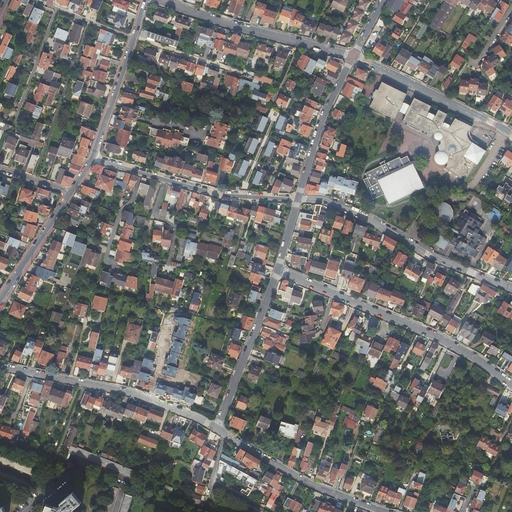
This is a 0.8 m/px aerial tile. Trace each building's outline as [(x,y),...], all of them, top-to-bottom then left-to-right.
[(11,8),(14,10),(15,7),(18,9),(22,2),(23,0),(22,0),(18,0),(18,1),(15,0),(12,0),(9,8),(11,8)] [(71,0),(68,7),(77,11),(79,7),(82,1),(79,0),(71,0)] [(118,0),(114,0),(112,6),(114,6),(125,11),(126,11),(127,12),(129,5),(129,3),(122,0),(121,1),(118,0)] [(204,0),(203,3),(207,4),(207,5),(218,8),(220,0),(204,0)] [(232,0),(229,12),(241,16),(245,6),(243,5),(244,0),(232,0)] [(345,0),(333,0),(330,6),(343,13),(349,1),(345,0)] [(338,35),(337,37),(336,40),(340,41),(347,43),(348,43),(349,42),(353,37),(351,36),(352,33),(354,34),(359,25),(357,24),(358,22),(360,23),(365,14),(363,13),(364,10),(366,11),(371,3),(369,2),(369,0),(371,0),(372,0),(360,0),(359,2),(361,3),(358,7),(357,6),(354,13),(355,14),(353,18),(352,18),(348,25),(349,25),(347,30),(346,29),(342,36),(338,35)] [(389,0),(385,6),(396,12),(397,11),(404,0),(403,0),(389,0)] [(406,2),(404,0),(397,11),(399,12),(406,2)] [(459,0),(445,0),(445,1),(430,26),(439,32),(440,30),(459,1),(459,0)] [(480,1),(479,0),(472,0),(469,7),(474,10),(476,7),(480,1)] [(476,7),(482,11),(484,9),(489,1),(488,0),(480,0),(480,1),(476,7)] [(489,0),(489,1),(484,9),(486,10),(485,11),(487,12),(487,11),(492,14),(496,8),(498,5),(497,4),(497,3),(495,2),(494,2),(490,0),(489,0)] [(90,7),(85,18),(89,19),(91,14),(89,13),(94,1),(93,1),(90,7)] [(89,13),(91,14),(95,16),(97,12),(98,11),(97,10),(99,4),(97,3),(94,1),(89,13)] [(501,1),(498,5),(496,8),(504,13),(508,5),(501,1)] [(406,14),(411,5),(407,2),(401,11),(406,14)] [(254,13),(263,17),(264,13),(257,10),(260,4),(258,3),(254,13)] [(27,5),(23,14),(28,16),(33,6),(28,4),(27,5)] [(257,10),(264,13),(265,10),(267,6),(260,4),(257,10)] [(125,11),(114,6),(111,15),(110,14),(109,16),(109,17),(109,18),(108,21),(123,27),(127,17),(125,16),(124,16),(125,11)] [(279,20),(288,23),(292,13),(293,10),(293,9),(284,6),(282,10),(279,20)] [(32,23),(38,25),(38,26),(44,11),(34,7),(28,21),(32,23)] [(273,24),(277,14),(265,10),(264,13),(263,17),(261,20),(273,24)] [(304,20),(305,17),(297,14),(298,12),(293,10),(292,13),(288,23),(295,26),(295,27),(300,30),(304,20)] [(397,11),(396,12),(392,19),(400,24),(405,16),(399,12),(397,11)] [(156,12),(153,20),(167,24),(170,16),(156,12)] [(179,28),(183,29),(183,28),(189,30),(191,23),(177,19),(174,26),(179,28)] [(316,25),(304,20),(300,30),(299,32),(304,34),(306,30),(313,33),(313,32),(316,25)] [(511,20),(511,22),(511,25),(510,24),(505,32),(500,39),(510,45),(511,42),(511,20)] [(28,21),(24,30),(29,32),(25,41),(30,43),(31,41),(33,41),(34,38),(33,37),(38,25),(32,23),(28,21)] [(329,37),(336,40),(337,37),(338,35),(341,30),(334,27),(334,28),(327,25),(327,26),(320,23),(315,33),(322,36),(322,35),(329,38),(329,37)] [(73,31),(70,30),(69,32),(71,32),(80,35),(83,27),(75,24),(74,27),(73,31)] [(197,32),(201,34),(210,37),(212,37),(214,31),(202,27),(201,28),(199,27),(197,32)] [(397,39),(402,32),(397,28),(392,36),(397,39)] [(57,33),(55,38),(57,39),(66,42),(66,41),(69,32),(60,29),(59,33),(57,33)] [(115,35),(101,29),(100,33),(103,35),(100,43),(111,46),(115,35)] [(149,32),(144,30),(144,32),(142,31),(140,36),(146,39),(147,40),(148,37),(148,35),(149,32)] [(215,38),(226,42),(230,31),(227,30),(225,35),(226,35),(225,36),(217,33),(215,38)] [(6,37),(2,44),(7,47),(12,37),(13,35),(6,32),(4,37),(6,37)] [(80,35),(71,32),(69,37),(68,40),(70,40),(70,41),(78,44),(80,36),(80,35)] [(148,37),(177,47),(179,42),(149,32),(148,35),(148,37)] [(198,40),(198,41),(208,44),(210,37),(201,34),(198,40)] [(215,38),(214,38),(213,41),(212,46),(211,48),(207,60),(212,61),(216,49),(221,50),(223,45),(225,46),(226,42),(215,38)] [(66,42),(57,39),(53,50),(62,53),(65,44),(66,42)] [(100,43),(97,42),(95,48),(95,49),(97,49),(101,50),(102,48),(105,49),(103,54),(108,56),(111,46),(100,43)] [(223,51),(235,55),(235,54),(238,47),(238,46),(226,42),(225,46),(223,51)] [(238,47),(235,54),(247,58),(248,56),(249,54),(250,50),(252,45),(247,43),(246,45),(239,42),(238,46),(238,47)] [(262,57),(266,47),(263,46),(263,45),(258,43),(254,55),(262,57)] [(386,48),(377,43),(372,51),(381,56),(386,48)] [(65,44),(62,53),(60,58),(65,59),(66,57),(69,46),(68,46),(65,44)] [(84,54),(88,56),(92,57),(93,54),(95,49),(95,48),(87,45),(84,54)] [(388,45),(381,56),(383,58),(386,60),(389,56),(389,55),(390,54),(388,53),(392,48),(388,45)] [(502,49),(499,45),(495,47),(491,49),(494,53),(490,56),(491,57),(483,61),(486,65),(482,67),(488,77),(495,72),(493,68),(500,63),(498,60),(502,57),(506,55),(505,54),(502,49)] [(273,49),(266,47),(262,57),(265,58),(267,54),(271,56),(273,49)] [(16,48),(15,50),(15,51),(18,53),(23,55),(26,56),(32,59),(33,59),(35,56),(16,48)] [(144,58),(143,62),(148,64),(154,66),(155,64),(155,62),(154,61),(157,52),(147,49),(145,54),(144,58)] [(274,64),(274,65),(279,67),(280,66),(280,65),(284,66),(286,59),(287,60),(289,54),(283,52),(283,53),(282,52),(283,50),(279,49),(274,64)] [(411,55),(401,49),(394,60),(404,66),(405,65),(411,56),(411,55)] [(23,55),(18,53),(14,62),(19,64),(23,55)] [(43,53),(38,66),(43,68),(48,54),(43,53)] [(461,56),(457,53),(450,64),(458,69),(464,60),(461,57),(461,56)] [(91,60),(91,61),(89,66),(92,67),(94,68),(97,59),(97,58),(98,55),(96,54),(93,54),(92,57),(92,59),(91,60)] [(159,62),(169,66),(172,57),(162,54),(159,62)] [(296,67),(305,71),(311,59),(302,55),(296,67)] [(332,57),(329,56),(326,62),(329,64),(327,68),(335,72),(339,64),(343,66),(344,63),(343,60),(335,58),(334,61),(331,59),(332,57)] [(420,62),(411,56),(405,65),(415,71),(416,69),(420,62)] [(83,57),(82,57),(80,61),(84,63),(82,68),(86,69),(87,67),(89,61),(91,61),(91,60),(90,59),(87,58),(83,57)] [(107,71),(111,59),(104,57),(99,69),(107,71)] [(171,66),(178,68),(178,67),(180,60),(172,57),(169,66),(171,66)] [(424,57),(421,61),(420,62),(416,69),(426,75),(431,68),(433,64),(430,62),(431,61),(424,57)] [(311,59),(305,71),(311,74),(315,66),(317,62),(311,59)] [(326,62),(319,59),(317,62),(315,66),(323,70),(324,68),(326,62)] [(178,67),(185,70),(188,62),(180,60),(178,67)] [(188,62),(185,70),(193,73),(195,65),(188,62)] [(439,68),(433,64),(431,68),(426,75),(426,76),(432,80),(434,76),(439,68)] [(204,73),(205,68),(198,66),(195,75),(197,76),(197,78),(202,80),(204,73)] [(441,80),(447,69),(441,66),(439,68),(434,76),(438,79),(441,80)] [(9,80),(10,81),(16,68),(12,67),(7,79),(9,80)] [(210,70),(208,74),(218,78),(220,73),(213,70),(213,69),(210,68),(210,70)] [(87,71),(82,69),(79,79),(83,80),(84,75),(89,76),(88,78),(90,79),(91,77),(93,73),(91,72),(87,71)] [(358,69),(354,76),(363,80),(366,73),(358,69)] [(52,82),(54,76),(55,73),(51,71),(47,70),(42,84),(50,87),(52,82)] [(94,70),(93,73),(91,77),(93,77),(93,76),(96,77),(95,80),(104,82),(107,73),(98,70),(98,71),(94,70)] [(334,84),(338,75),(331,71),(327,78),(331,80),(330,82),(334,84)] [(276,86),(278,82),(269,79),(257,74),(256,74),(252,83),(241,79),(241,80),(239,85),(244,87),(255,91),(258,92),(260,86),(257,85),(259,80),(272,85),(273,84),(276,86)] [(149,80),(148,84),(156,87),(158,87),(161,78),(150,75),(149,80)] [(227,76),(224,84),(231,86),(228,96),(235,98),(235,97),(237,92),(238,88),(239,85),(241,80),(239,79),(234,78),(235,76),(231,75),(231,77),(227,76)] [(213,86),(201,83),(199,87),(204,88),(216,92),(220,79),(216,77),(213,86)] [(327,82),(319,78),(318,77),(315,82),(311,91),(320,95),(327,82)] [(451,82),(452,79),(449,77),(443,87),(446,89),(451,82)] [(352,85),(362,90),(364,86),(361,84),(352,80),(348,78),(346,83),(348,83),(352,85)] [(463,81),(460,85),(459,92),(468,93),(469,90),(478,91),(477,94),(486,96),(488,84),(486,84),(483,84),(483,82),(479,82),(479,80),(470,79),(470,81),(465,80),(465,81),(463,81)] [(15,80),(13,84),(9,82),(4,93),(14,97),(20,82),(15,80)] [(80,81),(78,80),(75,87),(74,90),(72,95),(79,97),(81,91),(84,82),(80,81)] [(297,83),(289,80),(286,87),(293,90),(297,83)] [(61,85),(52,82),(50,87),(49,90),(58,93),(61,85)] [(204,88),(199,87),(191,84),(188,83),(183,82),(180,89),(185,91),(190,92),(191,90),(193,91),(193,89),(197,90),(202,92),(204,88)] [(407,105),(405,104),(403,103),(402,103),(406,95),(381,82),(377,91),(376,90),(375,92),(374,92),(373,93),(373,94),(373,96),(372,98),(373,99),(369,107),(394,120),(398,111),(406,115),(401,123),(431,137),(432,133),(434,134),(434,135),(434,136),(434,138),(435,139),(436,140),(437,140),(439,141),(440,141),(441,142),(441,143),(441,144),(440,145),(439,146),(438,146),(440,151),(438,152),(436,153),(435,155),(435,156),(434,158),(434,159),(435,161),(435,162),(437,164),(439,165),(441,165),(443,165),(444,164),(445,164),(447,165),(445,169),(461,179),(462,177),(464,178),(465,176),(467,177),(475,164),(477,165),(486,151),(476,146),(478,143),(472,140),(470,138),(470,136),(470,135),(470,132),(472,127),(459,121),(455,119),(451,127),(450,126),(444,123),(443,123),(447,114),(438,110),(435,116),(434,116),(434,115),(429,113),(428,113),(431,107),(414,98),(410,106),(409,106),(409,105),(407,105)] [(50,87),(42,84),(40,83),(36,95),(35,94),(34,97),(35,97),(35,99),(39,101),(41,102),(45,91),(48,92),(49,90),(50,87)] [(351,87),(352,85),(348,83),(342,94),(350,99),(354,90),(351,88),(352,87),(351,87)] [(148,84),(146,91),(155,94),(158,95),(164,96),(163,103),(166,104),(166,102),(168,97),(165,96),(165,94),(160,92),(159,91),(156,90),(156,87),(148,84)] [(93,90),(93,91),(91,94),(91,95),(100,98),(101,95),(103,96),(106,87),(98,85),(97,89),(95,88),(95,90),(96,90),(96,92),(93,90)] [(146,91),(142,90),(141,93),(140,96),(153,100),(155,94),(146,91)] [(55,94),(50,92),(46,103),(51,105),(55,94)] [(132,105),(135,95),(125,92),(123,97),(122,102),(132,105)] [(269,103),(271,96),(258,92),(257,95),(254,94),(253,97),(256,98),(265,102),(265,101),(269,103)] [(291,99),(281,94),(277,103),(285,106),(287,108),(291,99)] [(340,95),(333,108),(336,109),(339,111),(345,98),(340,95)] [(487,106),(495,111),(501,101),(494,96),(487,106)] [(318,103),(309,99),(306,106),(314,110),(316,107),(318,108),(319,106),(317,105),(318,103)] [(511,111),(511,102),(506,99),(499,110),(509,116),(511,111)] [(32,104),(27,102),(25,109),(33,112),(32,116),(39,119),(40,116),(40,114),(43,108),(37,106),(32,104)] [(92,105),(81,102),(77,114),(88,117),(92,105)] [(134,109),(121,106),(121,107),(121,108),(118,116),(124,118),(131,120),(133,121),(135,115),(136,115),(138,116),(139,111),(137,110),(135,109),(134,109)] [(254,110),(257,111),(259,112),(260,112),(265,114),(266,114),(268,110),(267,109),(261,108),(258,107),(256,106),(254,110)] [(346,118),(348,115),(339,111),(336,109),(332,117),(339,121),(342,115),(346,118)] [(302,114),(300,120),(309,123),(311,117),(304,114),(301,112),(300,113),(302,114)] [(257,130),(262,132),(262,131),(264,127),(268,119),(258,115),(253,128),(254,128),(257,130)] [(113,127),(120,129),(123,130),(125,122),(130,124),(131,120),(124,118),(118,116),(117,120),(116,119),(114,123),(113,127)] [(283,135),(285,132),(287,127),(288,124),(290,120),(280,116),(278,121),(277,126),(274,131),(283,135)] [(312,125),(309,123),(300,120),(298,119),(297,120),(299,121),(298,123),(302,125),(300,134),(301,134),(308,136),(312,125)] [(44,124),(38,122),(31,140),(37,142),(38,142),(40,137),(39,137),(44,124)] [(228,126),(215,122),(214,125),(214,127),(211,126),(209,133),(212,134),(211,136),(211,138),(206,137),(205,140),(207,141),(207,143),(206,145),(219,149),(221,141),(223,142),(228,126)] [(95,131),(82,126),(80,130),(86,133),(84,138),(90,140),(91,141),(95,131)] [(158,130),(151,128),(150,132),(149,135),(156,137),(154,143),(170,147),(171,145),(179,147),(180,144),(187,146),(189,139),(182,137),(182,134),(180,134),(178,133),(179,131),(175,130),(173,134),(171,134),(169,133),(170,131),(163,129),(162,131),(160,131),(158,130)] [(336,142),(340,144),(341,142),(332,139),(333,136),(336,137),(336,135),(334,135),(336,131),(329,128),(327,132),(326,132),(325,132),(325,133),(323,137),(336,142)] [(124,148),(126,148),(128,140),(129,135),(130,132),(123,130),(120,129),(118,137),(115,145),(124,148)] [(15,151),(19,140),(9,136),(4,146),(8,148),(11,149),(15,151)] [(37,142),(31,140),(26,138),(21,136),(20,138),(19,140),(29,143),(28,144),(35,147),(36,145),(37,142)] [(80,145),(81,145),(87,148),(90,140),(84,138),(83,137),(80,145)] [(243,150),(253,154),(258,141),(249,137),(243,150)] [(335,143),(336,142),(323,137),(321,141),(320,146),(328,150),(330,146),(331,146),(331,145),(331,144),(330,144),(331,141),(335,143)] [(75,143),(62,139),(59,149),(58,153),(70,157),(75,143)] [(279,146),(276,152),(287,156),(289,150),(289,149),(292,143),(289,142),(287,143),(285,141),(282,139),(279,146)] [(276,152),(279,146),(270,142),(267,149),(265,154),(269,156),(266,163),(271,165),(276,152)] [(112,152),(114,145),(108,143),(105,150),(112,152)] [(287,156),(286,157),(297,160),(299,153),(300,154),(301,154),(301,152),(302,151),(304,145),(296,143),(294,151),(289,150),(287,156)] [(331,155),(343,158),(346,146),(342,144),(339,152),(338,152),(338,153),(337,152),(336,154),(331,153),(331,155)] [(77,155),(84,157),(85,158),(88,148),(87,148),(81,145),(77,155)] [(122,156),(124,148),(115,145),(114,145),(112,152),(119,154),(118,155),(122,156)] [(58,153),(59,149),(50,146),(47,158),(50,159),(48,164),(53,166),(58,153)] [(30,151),(19,147),(14,161),(24,165),(24,166),(25,166),(30,151)] [(143,155),(144,153),(134,150),(132,158),(135,159),(135,160),(145,163),(147,156),(143,155)] [(511,164),(511,154),(507,151),(501,161),(510,168),(511,164)] [(319,161),(324,162),(327,155),(318,153),(316,159),(316,160),(319,161)] [(28,167),(31,168),(33,169),(37,158),(38,159),(39,156),(37,155),(36,156),(32,154),(28,167)] [(77,155),(75,154),(72,163),(81,166),(84,157),(77,155)] [(197,160),(206,162),(208,156),(199,154),(197,160)] [(225,158),(221,170),(226,171),(227,170),(231,171),(235,157),(234,156),(229,154),(229,155),(227,159),(225,158)] [(170,157),(166,156),(164,160),(157,158),(155,166),(166,169),(170,157)] [(367,178),(363,179),(373,200),(384,195),(388,205),(427,188),(414,160),(410,162),(407,156),(400,159),(400,157),(365,173),(367,178)] [(170,157),(166,169),(167,170),(180,173),(181,174),(185,162),(181,161),(181,160),(179,159),(178,158),(177,158),(176,158),(174,158),(173,158),(170,157)] [(286,157),(283,164),(293,166),(292,172),(293,172),(293,175),(297,176),(300,167),(298,167),(299,161),(298,161),(297,160),(286,157)] [(249,163),(240,159),(233,175),(241,179),(242,175),(244,176),(244,175),(246,171),(249,163)] [(324,167),(326,167),(327,163),(324,162),(319,161),(316,170),(320,172),(321,169),(323,170),(324,167)] [(209,162),(206,172),(207,172),(205,180),(215,183),(217,174),(213,173),(211,172),(213,169),(215,163),(209,162)] [(75,177),(81,167),(72,164),(69,172),(71,172),(70,175),(75,177)] [(93,167),(91,171),(96,173),(101,175),(104,167),(98,165),(93,167)] [(193,169),(193,167),(185,165),(183,174),(191,176),(192,171),(193,169)] [(61,169),(56,183),(61,185),(64,175),(66,170),(61,169)] [(264,183),(268,172),(261,169),(260,173),(258,172),(257,173),(255,178),(253,183),(258,185),(259,183),(259,181),(263,183),(264,183)] [(104,176),(115,180),(117,174),(106,170),(104,176)] [(318,183),(321,175),(315,173),(313,172),(310,180),(312,181),(318,183)] [(70,185),(73,179),(65,176),(66,175),(64,175),(61,185),(66,186),(70,185)] [(112,187),(115,180),(104,176),(101,175),(97,186),(102,188),(106,189),(106,191),(111,192),(112,187)] [(132,175),(129,185),(133,187),(135,183),(136,183),(137,181),(136,180),(137,176),(132,175)] [(289,177),(285,175),(282,183),(280,188),(289,192),(293,182),(287,180),(289,177)] [(327,187),(334,189),(337,178),(330,176),(329,181),(327,187)] [(138,193),(146,195),(150,186),(145,184),(147,179),(142,178),(138,193)] [(349,179),(348,178),(347,178),(346,178),(345,178),(344,179),(343,180),(337,178),(334,189),(340,191),(339,193),(341,193),(341,194),(341,195),(342,195),(342,196),(343,196),(344,195),(345,194),(347,195),(347,193),(353,195),(357,184),(351,182),(350,181),(350,180),(349,179)] [(320,186),(317,195),(324,196),(327,188),(327,187),(329,181),(322,179),(320,186)] [(125,191),(127,184),(124,183),(115,180),(112,187),(125,191)] [(280,188),(282,183),(276,180),(271,193),(278,193),(280,188)] [(0,181),(0,193),(6,197),(10,186),(0,181)] [(317,195),(320,186),(317,185),(317,187),(310,185),(311,184),(308,183),(305,191),(308,194),(317,195)] [(95,190),(87,187),(84,186),(83,189),(82,193),(93,197),(93,195),(98,197),(100,191),(95,190)] [(155,188),(150,186),(146,195),(143,205),(148,206),(152,197),(153,197),(154,193),(153,193),(155,188)] [(175,197),(179,198),(182,189),(172,187),(170,195),(171,195),(175,197)] [(49,191),(39,188),(38,191),(37,190),(35,196),(48,201),(50,197),(47,196),(49,191)] [(32,192),(23,189),(19,200),(31,204),(33,196),(31,195),(32,192)] [(175,210),(174,213),(178,214),(179,214),(187,191),(182,189),(179,198),(176,206),(175,210)] [(491,198),(481,192),(479,195),(487,200),(488,201),(489,201),(491,198)] [(197,194),(193,193),(192,197),(189,203),(189,205),(193,206),(193,205),(198,207),(199,204),(203,205),(203,203),(206,196),(201,195),(199,202),(195,201),(197,194)] [(209,197),(206,196),(203,203),(203,205),(198,219),(188,216),(188,220),(197,222),(197,223),(205,225),(207,219),(206,218),(208,211),(207,210),(205,210),(205,208),(206,206),(209,197)] [(81,208),(72,204),(71,206),(70,208),(70,209),(79,213),(79,212),(84,215),(85,213),(87,209),(88,209),(91,204),(83,200),(81,206),(81,208)] [(167,211),(174,213),(175,210),(173,209),(174,205),(165,203),(163,210),(167,211)] [(230,206),(221,203),(219,210),(219,211),(223,212),(222,215),(227,216),(230,206)] [(434,221),(439,224),(445,224),(450,221),(453,217),(453,211),(450,206),(445,203),(439,203),(434,206),(431,211),(431,216),(434,221)] [(50,212),(51,207),(41,204),(39,212),(48,215),(49,211),(50,212)] [(320,211),(321,205),(316,205),(313,215),(300,213),(298,218),(311,221),(317,222),(320,211)] [(227,216),(224,226),(231,227),(232,228),(236,218),(238,209),(230,206),(227,216)] [(460,249),(463,251),(466,252),(464,256),(467,257),(470,259),(472,256),(475,258),(479,251),(476,250),(480,244),(483,246),(487,239),(484,237),(485,234),(482,232),(480,235),(480,234),(477,233),(481,227),(478,225),(480,222),(483,224),(485,221),(478,217),(475,215),(477,212),(473,210),(472,213),(469,211),(471,208),(467,206),(463,212),(460,210),(458,214),(461,216),(460,219),(456,217),(454,220),(458,222),(454,228),(457,230),(459,227),(460,228),(462,229),(460,232),(464,234),(462,237),(459,235),(457,234),(455,233),(453,236),(450,235),(448,238),(451,240),(450,243),(452,244),(456,247),(459,249),(460,249)] [(91,220),(92,218),(85,215),(84,215),(79,212),(79,213),(70,209),(70,208),(67,207),(64,212),(66,213),(68,214),(73,216),(72,220),(73,220),(72,224),(71,223),(70,227),(76,230),(77,227),(78,228),(79,227),(78,227),(78,226),(78,224),(80,224),(81,221),(82,221),(83,221),(83,222),(86,223),(87,223),(87,224),(91,225),(93,224),(94,222),(91,220)] [(255,207),(254,211),(251,210),(251,211),(250,214),(256,216),(258,208),(255,207)] [(259,207),(258,208),(256,216),(255,222),(261,223),(262,219),(264,214),(265,209),(266,208),(263,207),(263,208),(259,207)] [(238,209),(236,218),(247,222),(250,214),(251,211),(245,209),(244,211),(242,210),(238,209)] [(275,212),(265,209),(264,214),(279,218),(281,212),(276,211),(275,212)] [(35,223),(38,213),(31,211),(27,210),(26,214),(24,220),(35,223)] [(125,225),(132,227),(133,223),(132,214),(125,211),(122,214),(120,219),(126,221),(125,225)] [(326,213),(320,211),(317,222),(316,224),(316,225),(322,227),(322,226),(326,213)] [(279,218),(264,214),(262,219),(273,222),(279,224),(281,219),(279,218)] [(144,226),(144,218),(139,217),(136,216),(137,227),(144,226)] [(336,216),(333,227),(340,229),(343,218),(336,216)] [(75,234),(78,228),(77,227),(76,230),(70,227),(71,223),(72,224),(73,220),(72,220),(68,231),(75,234)] [(310,223),(302,221),(300,229),(308,231),(309,229),(310,229),(311,226),(309,226),(310,223)] [(351,223),(351,222),(347,221),(344,229),(342,233),(347,234),(349,231),(351,231),(353,224),(351,223)] [(105,234),(109,225),(108,225),(106,224),(103,222),(102,222),(100,227),(98,231),(105,234)] [(428,226),(432,232),(438,228),(435,222),(428,226)] [(506,230),(508,227),(502,223),(499,229),(510,236),(511,234),(506,230)] [(38,227),(28,224),(27,226),(24,234),(34,237),(38,227)] [(347,253),(351,254),(354,243),(353,242),(355,236),(363,239),(365,233),(366,228),(359,226),(360,225),(356,224),(347,253)] [(439,224),(455,233),(457,234),(459,235),(462,237),(464,234),(460,232),(462,229),(460,228),(459,227),(457,230),(454,228),(453,229),(445,224),(439,224)] [(122,238),(128,240),(130,232),(131,232),(133,227),(132,227),(125,225),(124,228),(123,228),(121,238),(122,238)] [(232,228),(231,227),(230,233),(228,232),(227,235),(225,234),(224,238),(233,240),(236,229),(232,228)] [(330,230),(321,227),(321,229),(318,238),(322,239),(322,241),(324,242),(325,242),(325,240),(329,241),(332,231),(333,227),(331,227),(330,229),(330,230)] [(153,240),(161,241),(162,232),(159,231),(159,230),(156,230),(156,231),(154,231),(153,240)] [(161,246),(167,247),(170,234),(169,234),(170,231),(164,230),(161,246)] [(65,240),(64,244),(66,245),(72,247),(75,241),(77,236),(63,231),(63,232),(62,234),(67,236),(65,240)] [(196,235),(188,233),(187,241),(191,242),(193,241),(194,240),(195,239),(195,238),(196,237),(196,235)] [(374,245),(378,246),(380,242),(381,238),(380,239),(374,237),(374,238),(372,238),(373,235),(365,233),(363,239),(362,241),(368,243),(374,245)] [(434,244),(445,250),(450,240),(439,234),(434,244)] [(385,236),(383,243),(382,245),(393,251),(397,243),(385,236)] [(21,241),(12,237),(9,244),(10,245),(17,248),(21,241)] [(302,248),(310,249),(312,242),(312,240),(299,237),(298,241),(297,241),(296,243),(297,243),(297,247),(302,248)] [(119,250),(129,253),(131,245),(130,244),(131,241),(128,240),(122,238),(121,241),(120,241),(117,250),(119,250)] [(180,239),(178,247),(180,248),(177,260),(182,261),(187,240),(180,239)] [(59,253),(63,244),(54,240),(52,245),(51,246),(50,248),(49,250),(50,250),(59,253)] [(72,247),(70,252),(63,272),(69,275),(68,277),(70,278),(70,279),(74,280),(79,267),(69,263),(73,253),(73,252),(83,256),(86,248),(87,246),(75,241),(72,247)] [(241,241),(236,257),(251,261),(252,257),(245,255),(247,246),(245,245),(246,243),(241,241)] [(187,256),(188,253),(195,255),(197,245),(187,242),(184,255),(187,256)] [(197,245),(195,255),(205,258),(209,246),(198,243),(197,245)] [(15,258),(19,249),(17,248),(10,245),(6,254),(15,258)] [(209,246),(205,258),(206,258),(206,257),(218,260),(222,248),(212,245),(212,247),(209,247),(209,246)] [(258,264),(265,266),(267,260),(264,259),(268,248),(257,245),(256,250),(258,250),(256,257),(260,258),(258,264)] [(498,254),(488,247),(482,258),(492,265),(498,254)] [(92,250),(86,248),(83,256),(80,265),(86,268),(86,267),(87,264),(96,268),(101,255),(100,255),(91,252),(92,250)] [(59,253),(50,250),(49,252),(47,253),(47,254),(46,255),(47,257),(46,259),(55,263),(59,253)] [(129,253),(119,250),(115,262),(122,264),(123,261),(128,262),(130,254),(129,253)] [(141,261),(151,262),(151,256),(151,254),(152,252),(150,252),(147,251),(147,252),(140,251),(141,261)] [(407,258),(397,252),(391,262),(402,268),(407,258)] [(9,260),(0,255),(0,267),(4,270),(9,260)] [(231,255),(228,266),(233,268),(233,267),(233,265),(236,257),(231,255)] [(305,265),(307,260),(307,258),(293,255),(291,262),(305,265)] [(500,271),(507,261),(498,255),(492,266),(500,271)] [(155,275),(157,275),(157,267),(158,267),(159,257),(155,256),(151,256),(151,262),(153,263),(153,267),(152,274),(152,277),(155,278),(155,275)] [(40,268),(52,272),(55,263),(46,259),(46,260),(44,261),(44,262),(43,263),(42,264),(40,268)] [(329,260),(327,265),(324,276),(323,278),(335,281),(340,263),(329,260)] [(327,265),(312,261),(309,271),(324,276),(327,265)] [(408,262),(404,272),(417,279),(421,272),(418,271),(419,268),(408,262)] [(425,271),(422,277),(423,278),(428,280),(431,271),(433,269),(434,265),(429,262),(429,263),(426,270),(425,271)] [(354,266),(344,263),(340,276),(346,278),(347,276),(351,277),(352,273),(354,266)] [(378,268),(374,266),(371,265),(369,271),(378,274),(380,269),(378,268)] [(39,267),(35,276),(40,278),(46,280),(47,280),(48,277),(54,279),(56,273),(52,272),(40,268),(39,267)] [(111,274),(103,271),(100,281),(107,284),(106,287),(110,288),(111,284),(112,281),(116,282),(115,284),(125,287),(124,289),(128,291),(129,288),(137,290),(137,278),(132,276),(132,277),(129,276),(128,278),(123,276),(118,274),(118,275),(114,274),(114,277),(110,275),(111,274)] [(434,287),(436,284),(441,286),(445,277),(446,274),(442,272),(442,274),(437,271),(434,278),(431,285),(434,287)] [(250,290),(251,290),(258,293),(259,293),(261,289),(257,287),(261,276),(251,273),(249,280),(253,281),(250,290)] [(348,288),(360,293),(365,281),(356,278),(357,275),(352,273),(351,277),(350,280),(348,288)] [(39,282),(40,278),(35,276),(32,275),(30,279),(29,279),(27,283),(25,288),(34,292),(35,292),(37,288),(33,287),(35,281),(39,282)] [(46,280),(40,278),(39,282),(37,288),(35,292),(37,293),(40,286),(42,287),(46,280)] [(161,279),(159,292),(171,295),(174,283),(170,281),(162,278),(162,279),(161,279)] [(183,281),(175,279),(175,280),(174,283),(171,295),(170,299),(174,300),(174,299),(176,300),(177,298),(179,291),(180,291),(182,283),(183,281)] [(459,288),(461,284),(451,279),(446,289),(455,294),(456,294),(459,288)] [(287,287),(289,282),(285,281),(280,291),(279,290),(277,293),(285,296),(287,287)] [(379,288),(380,284),(375,282),(374,285),(368,283),(363,294),(375,299),(375,297),(379,288)] [(147,301),(152,304),(153,301),(153,297),(154,291),(155,288),(155,285),(151,284),(150,296),(148,295),(147,301)] [(468,292),(476,297),(480,289),(481,288),(477,286),(477,287),(476,286),(475,286),(472,284),(468,292)] [(481,288),(480,289),(487,294),(489,289),(483,285),(481,288)] [(29,302),(34,292),(25,288),(23,287),(21,292),(19,297),(29,302)] [(293,289),(287,287),(285,296),(284,300),(289,302),(289,301),(292,291),(293,289)] [(221,308),(227,311),(229,307),(237,310),(243,293),(231,288),(225,306),(222,305),(221,308)] [(392,293),(379,288),(375,297),(388,302),(389,301),(392,293)] [(456,294),(447,310),(444,315),(448,317),(449,315),(450,316),(451,313),(460,298),(460,299),(463,293),(460,292),(461,289),(459,288),(456,294)] [(50,321),(60,324),(61,322),(71,290),(68,289),(66,294),(60,293),(57,302),(64,304),(61,314),(53,312),(50,321)] [(476,297),(474,300),(481,304),(484,299),(486,300),(489,295),(487,294),(480,289),(476,297)] [(489,289),(487,294),(489,295),(492,298),(493,298),(496,294),(489,289)] [(258,293),(251,290),(247,300),(254,302),(255,303),(256,299),(258,293)] [(396,303),(400,293),(393,290),(392,293),(389,301),(396,303)] [(302,293),(292,291),(289,301),(299,304),(302,293)] [(403,306),(407,296),(400,293),(396,303),(403,306)] [(193,299),(190,309),(197,311),(200,301),(193,299)] [(107,303),(94,300),(93,304),(95,304),(93,309),(105,312),(107,303)] [(311,312),(312,316),(316,315),(324,314),(323,308),(322,307),(322,302),(318,303),(317,301),(313,302),(314,303),(312,303),(313,312),(311,312)] [(26,307),(15,302),(12,308),(9,314),(21,319),(26,307)] [(333,302),(330,312),(333,313),(332,315),(338,317),(339,314),(342,315),(344,308),(338,306),(337,306),(337,304),(333,302)] [(88,308),(89,306),(78,303),(77,305),(76,305),(76,307),(77,307),(75,314),(84,317),(87,308),(88,308)] [(498,312),(508,318),(508,317),(511,311),(511,307),(509,306),(504,303),(498,312)] [(426,307),(421,305),(417,304),(412,314),(421,318),(426,307)] [(445,312),(433,305),(431,309),(429,313),(441,320),(445,312)] [(280,313),(271,309),(268,317),(277,320),(279,321),(282,313),(280,313)] [(305,317),(306,326),(313,325),(317,324),(317,320),(316,316),(316,315),(312,316),(305,317)] [(448,325),(451,321),(451,320),(448,317),(444,315),(441,321),(448,325)] [(250,330),(254,319),(245,316),(242,322),(243,323),(241,327),(250,330)] [(279,329),(281,323),(266,317),(264,320),(265,321),(264,323),(279,329)] [(359,336),(360,333),(362,329),(359,327),(363,319),(360,317),(358,319),(353,330),(348,339),(352,341),(356,334),(359,336)] [(353,330),(358,319),(355,317),(353,322),(352,321),(351,323),(349,328),(353,330)] [(446,329),(453,334),(459,325),(451,321),(448,325),(446,329)] [(459,334),(463,336),(471,324),(466,321),(459,334)] [(137,343),(141,328),(130,324),(126,340),(137,343)] [(471,324),(463,336),(465,338),(473,325),(471,324)] [(302,335),(314,334),(313,329),(313,325),(306,326),(301,327),(302,335)] [(473,325),(465,338),(471,341),(479,329),(473,325)] [(89,350),(95,352),(95,349),(96,348),(101,329),(94,327),(89,347),(90,347),(89,350)] [(268,339),(272,330),(264,327),(261,336),(268,339)] [(332,350),(341,333),(329,327),(321,344),(332,350)] [(160,333),(152,331),(149,341),(147,348),(154,351),(156,343),(160,333)] [(491,346),(491,345),(496,338),(485,331),(480,340),(484,343),(484,342),(491,346)] [(359,336),(355,344),(363,347),(368,338),(364,336),(364,335),(360,333),(359,336)] [(310,338),(312,338),(314,338),(314,334),(302,335),(298,336),(298,340),(299,340),(300,344),(311,343),(310,340),(310,338)] [(274,341),(286,346),(289,337),(285,335),(283,339),(276,336),(276,337),(271,336),(270,339),(274,341)] [(405,355),(410,347),(389,337),(385,346),(385,347),(383,350),(386,351),(387,350),(390,351),(390,350),(397,353),(383,381),(371,376),(369,382),(373,384),(372,386),(376,388),(375,389),(383,392),(387,384),(390,385),(391,381),(389,380),(393,372),(394,370),(395,371),(400,361),(399,360),(402,354),(405,355)] [(367,353),(369,349),(368,348),(372,340),(368,338),(363,347),(362,349),(361,349),(360,351),(359,352),(360,354),(363,354),(366,356),(367,353)] [(0,355),(5,357),(11,345),(0,340),(0,355)] [(271,344),(272,342),(266,340),(263,349),(271,351),(272,348),(275,349),(283,352),(284,348),(276,345),(276,346),(271,344)] [(231,358),(237,360),(241,347),(235,345),(236,343),(231,342),(229,350),(230,350),(228,354),(232,355),(231,358)] [(374,356),(379,359),(382,353),(383,350),(385,347),(379,345),(373,342),(369,349),(367,353),(374,356)] [(417,343),(412,351),(422,356),(426,347),(417,343)] [(438,345),(434,343),(420,369),(424,371),(432,355),(433,355),(438,345)] [(61,346),(60,345),(59,349),(58,352),(57,356),(55,366),(61,368),(63,359),(65,359),(68,348),(61,346)] [(495,356),(499,350),(491,345),(491,346),(490,347),(488,351),(495,356)] [(96,362),(95,365),(93,370),(92,375),(97,376),(98,374),(100,366),(101,360),(103,351),(95,349),(95,352),(94,356),(97,356),(96,362)] [(12,359),(19,362),(20,359),(23,353),(16,350),(12,359)] [(43,351),(38,362),(50,366),(51,365),(54,355),(43,351)] [(275,368),(278,369),(279,367),(277,366),(281,356),(268,351),(266,355),(268,356),(266,362),(272,364),(275,366),(275,368)] [(511,363),(511,360),(511,357),(504,353),(501,358),(503,360),(504,359),(509,362),(506,367),(508,369),(511,363)] [(207,366),(221,371),(225,359),(212,354),(207,366)] [(93,360),(78,356),(78,359),(76,366),(90,370),(91,369),(92,364),(93,361),(93,360)] [(98,374),(105,376),(105,375),(108,365),(109,361),(110,357),(105,356),(103,361),(101,360),(100,366),(98,374)] [(113,377),(117,358),(110,356),(110,357),(109,361),(108,365),(105,375),(113,377)] [(130,379),(138,380),(140,371),(141,368),(142,364),(143,363),(139,362),(135,360),(133,369),(130,379)] [(120,375),(130,379),(133,369),(123,366),(120,375)] [(258,370),(251,367),(247,380),(255,384),(261,369),(258,368),(258,370)] [(23,391),(26,382),(16,378),(12,387),(23,391)] [(427,391),(429,387),(425,385),(422,388),(424,384),(415,379),(411,388),(415,390),(413,395),(417,397),(417,398),(415,401),(421,404),(421,403),(427,392),(427,391)] [(439,398),(445,386),(445,387),(433,381),(433,380),(429,387),(427,391),(427,392),(428,392),(439,397),(439,398)] [(43,390),(42,394),(41,396),(47,398),(53,382),(49,382),(46,381),(44,387),(43,390)] [(31,383),(29,390),(33,391),(42,394),(43,390),(44,387),(31,383)] [(212,385),(208,395),(217,398),(221,388),(212,385)] [(499,393),(485,385),(483,389),(498,396),(499,393)] [(48,400),(55,403),(59,391),(52,389),(48,400)] [(70,396),(72,392),(66,390),(65,393),(61,405),(61,406),(65,407),(68,400),(69,400),(71,396),(70,396)] [(55,403),(61,405),(65,393),(59,391),(55,403)] [(80,404),(86,406),(90,397),(91,394),(85,391),(84,394),(80,404)] [(387,400),(397,404),(401,396),(397,394),(392,391),(387,400)] [(40,399),(41,397),(32,394),(31,397),(30,401),(29,403),(38,406),(40,399)] [(197,396),(194,403),(201,405),(203,398),(197,396)] [(407,399),(401,396),(397,404),(405,409),(409,400),(407,399)] [(85,409),(91,411),(93,407),(96,399),(90,397),(86,406),(85,409)] [(96,399),(93,407),(99,410),(103,401),(104,399),(99,397),(98,400),(96,399)] [(240,397),(236,409),(244,412),(249,400),(240,397)] [(103,401),(99,410),(99,412),(102,413),(103,412),(109,415),(113,403),(109,401),(108,403),(103,401)] [(121,421),(122,419),(124,414),(125,410),(123,409),(120,408),(121,406),(113,403),(109,415),(118,418),(117,419),(121,421)] [(137,407),(128,404),(125,410),(124,414),(133,418),(137,407)] [(509,409),(499,404),(495,411),(505,417),(507,413),(509,409)] [(371,408),(370,407),(368,406),(364,415),(374,419),(378,411),(371,408)] [(149,412),(137,407),(133,418),(145,422),(147,418),(149,412)] [(24,431),(29,432),(33,421),(37,409),(34,408),(32,412),(30,411),(24,430),(24,431)] [(150,409),(149,412),(147,418),(151,420),(152,418),(161,421),(164,414),(150,409)] [(330,417),(329,421),(335,424),(336,420),(337,419),(334,417),(336,412),(333,411),(330,417)] [(318,412),(316,416),(321,418),(326,420),(329,421),(330,417),(318,412)] [(263,430),(267,432),(272,421),(260,416),(256,426),(264,429),(263,430)] [(316,416),(312,430),(321,433),(321,435),(326,437),(328,428),(333,430),(335,424),(329,421),(326,420),(325,423),(320,422),(321,418),(316,416)] [(356,423),(358,424),(361,419),(353,416),(351,421),(356,423)] [(241,430),(245,421),(234,417),(230,426),(241,430)] [(343,425),(353,429),(355,424),(345,420),(343,425)] [(38,423),(33,421),(29,432),(28,436),(33,437),(38,423)] [(295,437),(298,427),(281,422),(278,434),(283,436),(284,434),(295,437)] [(8,428),(1,425),(0,428),(0,436),(11,440),(14,430),(8,429),(8,428)] [(164,425),(160,436),(170,440),(175,429),(164,425)] [(71,444),(72,443),(76,432),(77,430),(77,429),(76,428),(71,426),(69,431),(71,432),(68,440),(66,439),(63,445),(70,448),(71,446),(71,444)] [(170,440),(180,444),(182,440),(185,432),(175,428),(175,429),(170,440)] [(19,432),(14,430),(11,440),(9,444),(16,447),(18,442),(20,437),(18,436),(19,432)] [(203,435),(194,430),(189,439),(202,446),(207,437),(203,434),(203,435)] [(138,441),(155,448),(158,441),(140,435),(138,441)] [(486,438),(482,436),(477,445),(487,450),(491,443),(491,442),(487,440),(485,439),(486,438)] [(205,469),(207,469),(212,460),(212,458),(214,455),(215,452),(213,451),(216,443),(213,442),(211,445),(210,449),(206,456),(203,463),(201,468),(205,469)] [(311,443),(308,442),(305,452),(299,469),(307,472),(309,468),(306,468),(308,464),(306,463),(308,457),(309,454),(310,454),(313,444),(311,443)] [(204,446),(200,453),(206,456),(210,449),(211,445),(208,443),(206,447),(204,446)] [(495,446),(491,443),(487,450),(486,451),(495,457),(500,448),(497,446),(496,446),(495,446)] [(70,448),(68,453),(74,455),(74,454),(77,448),(71,446),(70,448)] [(77,447),(77,448),(74,454),(81,456),(84,450),(77,447)] [(298,459),(301,450),(293,447),(291,452),(292,452),(287,466),(292,469),(295,458),(298,459)] [(246,452),(241,449),(236,457),(241,460),(246,452)] [(93,454),(84,450),(81,456),(131,477),(135,479),(138,472),(128,468),(115,463),(108,460),(106,459),(100,457),(93,454)] [(260,461),(247,453),(243,460),(247,462),(246,465),(252,468),(253,466),(256,468),(260,461)] [(38,471),(0,455),(0,463),(35,478),(38,471)] [(222,455),(220,460),(237,469),(240,465),(236,463),(235,463),(233,462),(222,455)] [(196,467),(201,468),(203,463),(195,459),(192,466),(196,467)] [(237,477),(240,471),(237,469),(220,460),(216,474),(221,476),(224,466),(227,467),(226,471),(237,477)] [(332,463),(322,460),(318,470),(316,476),(316,477),(324,480),(325,477),(327,477),(332,463)] [(337,476),(342,478),(348,462),(343,460),(342,462),(339,470),(338,474),(337,476)] [(201,483),(205,469),(201,468),(196,467),(192,480),(198,482),(201,483)] [(338,474),(339,470),(333,468),(330,477),(331,478),(329,482),(334,484),(337,476),(338,474)] [(249,476),(242,472),(240,471),(237,477),(236,478),(240,480),(243,476),(247,478),(246,481),(249,483),(248,486),(252,489),(257,480),(249,476)] [(249,476),(257,480),(260,475),(255,472),(254,472),(252,471),(249,476)] [(282,474),(277,471),(275,476),(272,480),(277,483),(281,477),(282,474)] [(488,477),(475,471),(471,479),(475,481),(474,483),(483,487),(488,477)] [(32,486),(0,472),(0,481),(29,493),(32,486)] [(272,480),(275,476),(267,472),(262,479),(270,484),(272,480)] [(416,482),(423,485),(426,475),(420,472),(416,482)] [(347,478),(343,488),(350,490),(354,480),(347,478)] [(368,492),(373,494),(377,483),(365,478),(361,489),(366,492),(368,492)] [(208,488),(209,485),(206,484),(206,485),(198,483),(198,482),(192,480),(188,479),(187,483),(197,486),(196,492),(203,494),(204,492),(205,490),(205,488),(205,487),(208,488)] [(252,490),(249,495),(254,498),(258,491),(259,489),(261,491),(260,492),(268,496),(273,488),(269,486),(257,480),(252,489),(252,490)] [(270,484),(269,486),(273,488),(275,489),(278,491),(280,485),(279,485),(277,483),(272,480),(270,484)] [(414,487),(421,490),(423,485),(416,482),(413,481),(412,484),(415,485),(414,487)] [(467,487),(458,483),(456,488),(454,491),(462,495),(464,491),(465,492),(467,487)] [(393,503),(397,493),(389,490),(385,487),(381,485),(377,496),(385,499),(385,500),(393,503)] [(110,511),(118,490),(111,487),(102,511),(110,511)] [(401,489),(399,488),(397,493),(393,503),(392,506),(394,507),(394,505),(397,506),(402,495),(400,494),(401,489)] [(278,491),(275,489),(266,506),(270,509),(277,496),(278,497),(280,492),(278,491)] [(476,499),(477,499),(482,501),(485,492),(480,490),(478,494),(476,499)] [(73,493),(72,494),(80,503),(81,502),(73,493)] [(53,508),(46,506),(45,509),(43,511),(73,511),(72,510),(80,503),(72,494),(61,503),(62,505),(57,508),(53,507),(53,508)] [(203,509),(204,505),(200,503),(202,497),(190,494),(188,501),(193,504),(196,505),(203,509)] [(457,502),(460,496),(454,494),(447,509),(452,511),(456,502),(457,502)] [(119,511),(127,511),(133,498),(126,495),(119,511)] [(413,509),(417,500),(407,496),(403,505),(404,506),(404,507),(407,508),(409,508),(409,509),(412,510),(413,509)] [(283,506),(288,509),(289,508),(296,511),(297,511),(302,505),(292,500),(287,498),(286,501),(285,500),(284,502),(285,502),(283,506)] [(476,499),(474,498),(470,507),(479,510),(482,501),(477,499),(476,499)] [(318,511),(322,502),(315,499),(313,509),(312,508),(318,511)] [(333,511),(335,507),(322,502),(318,511),(317,511),(333,511)]
